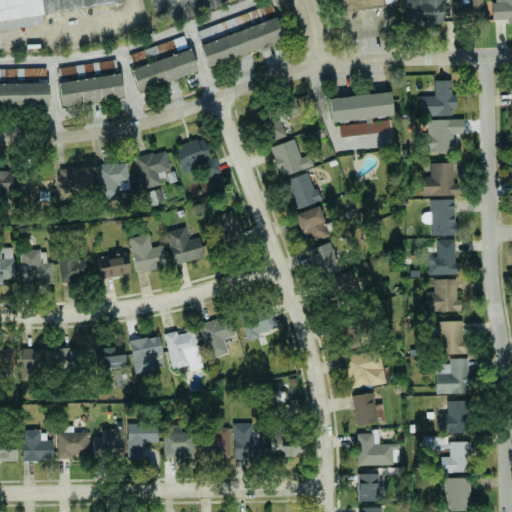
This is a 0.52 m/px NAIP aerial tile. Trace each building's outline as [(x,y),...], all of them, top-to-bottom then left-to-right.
[(0,22),(0,0),(117,0),(118,2),(0,22)] [(337,0),(382,0),(383,6),(339,13),(337,0)] [(442,0),(405,0),(405,25),(442,26),(442,0)] [(451,22),(482,23),(482,0),(470,0),(471,3),(452,2),(451,22)] [(511,0),(497,0),(497,2),(489,2),(490,19),(508,18),(508,22),(511,21),(511,0)] [(199,44),(207,67),(284,41),(277,18),(199,44)] [(132,67),(188,50),(183,37),(128,54),(132,67)] [(137,91),(198,73),(191,51),(131,68),(137,91)] [(117,72),(115,59),(59,68),(61,81),(117,72)] [(123,99),(121,75),(58,81),(60,105),(123,99)] [(419,115),(455,114),(454,80),(433,81),(433,95),(418,96),(419,115)] [(0,107),(48,107),(48,82),(0,82),(0,107)] [(331,123),(393,115),(390,91),(328,98),(331,123)] [(425,152),(455,152),(455,134),(464,134),(463,119),(424,120),(425,152)] [(268,141),(285,137),(280,120),(264,124),(268,141)] [(339,124),(339,135),(391,133),(390,122),(339,124)] [(174,148),(183,174),(203,166),(207,176),(217,172),(204,137),(174,148)] [(270,146),(279,176),(313,166),(309,154),(299,157),(294,139),(270,146)] [(170,170),(165,150),(133,158),(140,187),(159,182),(157,173),(170,170)] [(454,162),(430,163),(431,176),(421,176),(421,196),(455,195),(454,162)] [(129,189),(128,163),(96,164),(97,199),(119,199),(119,190),(129,189)] [(59,168),(60,191),(93,189),(92,166),(59,168)] [(0,171),(0,193),(13,194),(13,171),(0,171)] [(281,181),(291,210),(318,201),(309,172),(281,181)] [(455,199),(429,200),(430,235),(456,235),(455,199)] [(305,244),(329,235),(318,206),(294,214),(305,244)] [(216,213),(217,229),(209,230),(209,238),(239,237),(238,212),(216,213)] [(204,257),(199,237),(188,239),(185,227),(165,232),(173,264),(204,257)] [(130,237),(134,271),(165,268),(163,245),(150,246),(149,235),(130,237)] [(428,256),(428,275),(459,274),(459,263),(454,263),(454,239),(436,239),(436,256),(428,256)] [(316,278),(338,273),(331,243),(308,248),(316,278)] [(0,284),(4,284),(4,279),(14,279),(13,247),(0,247),(0,258),(0,259),(0,258),(0,284)] [(20,250),(21,284),(53,283),(53,262),(40,263),(40,249),(20,250)] [(130,274),(128,254),(99,257),(100,277),(130,274)] [(91,257),(58,259),(59,282),(92,280),(91,257)] [(456,299),(456,278),(433,279),(433,291),(425,292),(425,312),(460,311),(460,299),(456,299)] [(277,330),(272,308),(239,315),(244,338),(277,330)] [(223,339),(234,336),(228,315),(198,325),(209,359),(228,353),(223,339)] [(464,320),(438,321),(439,354),(465,353),(464,320)] [(341,350),(361,344),(358,333),(351,335),(347,322),(335,326),(341,350)] [(171,369),(188,365),(189,370),(202,368),(193,327),(185,329),(185,330),(164,335),(171,369)] [(155,370),(152,357),(162,355),(159,335),(129,340),(134,374),(155,370)] [(93,347),(94,367),(125,366),(124,346),(93,347)] [(16,347),(0,347),(0,367),(16,367),(16,347)] [(51,348),(23,348),(22,367),(51,367),(51,348)] [(81,349),(58,348),(57,365),(80,366),(81,349)] [(385,382),(378,350),(344,357),(351,389),(385,382)] [(449,358),(449,364),(435,364),(435,393),(471,394),(471,372),(467,372),(467,358),(449,358)] [(384,420),(381,402),(364,405),(361,394),(350,396),(356,425),(384,420)] [(440,413),(440,433),(470,432),(469,400),(447,401),(447,413),(440,413)] [(127,421),(127,458),(145,458),(145,443),(157,443),(157,421),(127,421)] [(233,458),(263,457),(262,429),(251,430),(251,423),(232,423),(233,458)] [(193,458),(193,431),(181,431),(181,426),(163,426),(163,459),(176,458),(175,452),(182,452),(182,458),(193,458)] [(229,428),(198,429),(198,456),(229,456),(229,428)] [(56,429),(57,457),(89,456),(88,431),(72,432),(72,429),(56,429)] [(102,429),(102,437),(93,437),(93,454),(122,454),(122,429),(102,429)] [(53,460),(52,439),(46,440),(46,430),(21,430),(22,461),(53,460)] [(394,464),(394,443),(378,444),(378,431),(356,432),(357,465),(394,464)] [(298,436),(270,435),(269,456),(298,456),(298,436)] [(472,470),(471,441),(448,442),(449,456),(439,457),(440,471),(472,470)] [(379,485),(378,473),(357,473),(358,500),(384,499),(384,485),(379,485)] [(442,478),(443,503),(449,503),(449,511),(471,510),(470,477),(442,478)]
